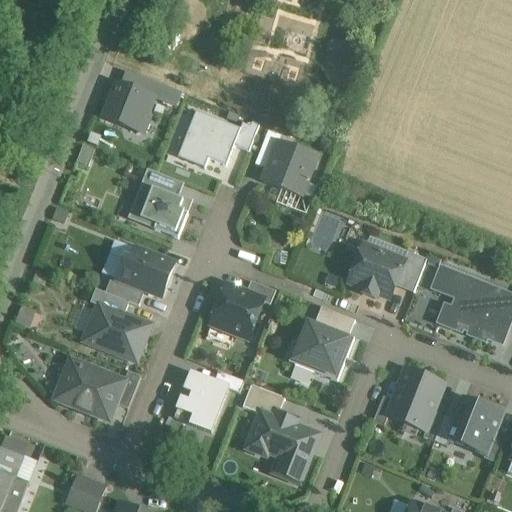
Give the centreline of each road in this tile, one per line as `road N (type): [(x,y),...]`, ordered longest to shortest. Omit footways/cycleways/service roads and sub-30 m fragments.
road 1 (residential): [(0,305),(121,0)]
road 2 (residential): [(122,457),(206,250)]
road 3 (residential): [(206,250),(387,329)]
road 4 (residential): [(387,329),(317,511)]
road 5 (unknown): [(43,198),(206,250)]
road 6 (residential): [(122,457),(254,511)]
road 7 (residential): [(387,329),(511,384)]
road 8 (residential): [(0,404),(122,457)]
